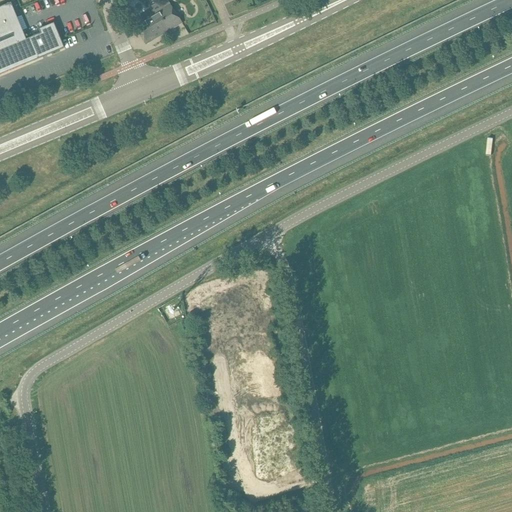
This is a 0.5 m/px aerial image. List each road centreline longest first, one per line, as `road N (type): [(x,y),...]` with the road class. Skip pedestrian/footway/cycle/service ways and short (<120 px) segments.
road 1 (motorway): [(0,331),(511,65)]
road 2 (motorway): [(511,0),(0,263)]
road 3 (unclassified): [(44,511),(24,400),(33,372),(268,233)]
road 4 (unclassified): [(333,511),(285,270),(268,233)]
road 5 (unclassified): [(268,233),(511,112)]
road 6 (tertiary): [(140,91),(343,0)]
road 7 (tertiary): [(140,91),(0,149)]
road 8 (unknown): [(119,39),(0,97)]
